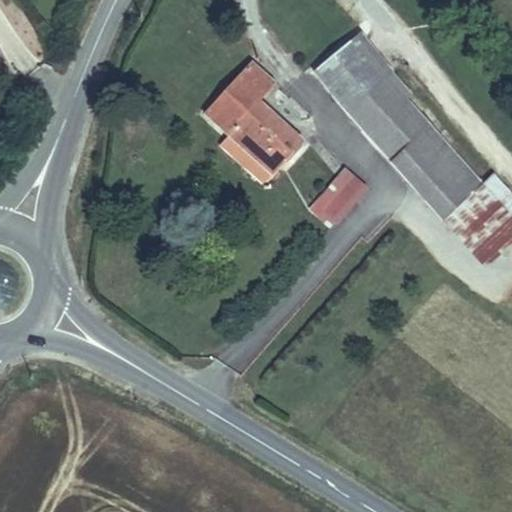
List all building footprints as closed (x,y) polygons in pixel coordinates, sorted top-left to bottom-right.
[(315,72),(402,169),(438,137),(405,100),(411,96),(357,35),(315,72)] [(252,65),(207,115),(272,175),(300,144),(257,105),(275,86),(252,65)] [(438,137),(402,169),(445,219),(449,216),(482,187),(438,137)] [(350,183),(346,172),(316,205),(325,213),(317,221),(327,230),(334,222),(338,225),(364,196),(350,183)] [(449,216),(488,260),(511,238),(511,195),(495,176),(482,187),(449,216)]
